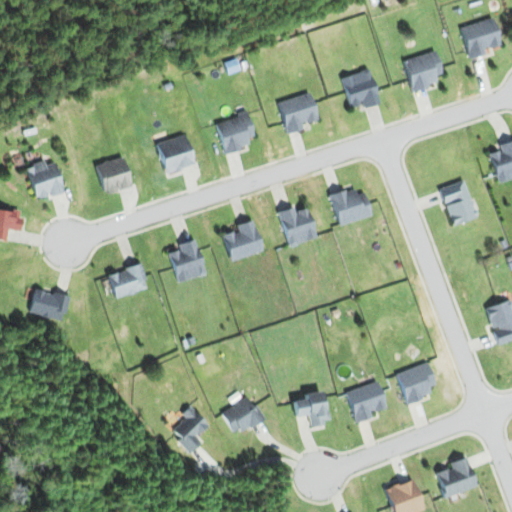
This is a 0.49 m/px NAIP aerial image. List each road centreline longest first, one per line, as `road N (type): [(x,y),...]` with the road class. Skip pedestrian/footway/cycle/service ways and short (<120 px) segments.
road 1 (residential): [(73,243),(511,96)]
road 2 (residential): [(383,139),(511,463)]
road 3 (residential): [(511,404),(336,481)]
